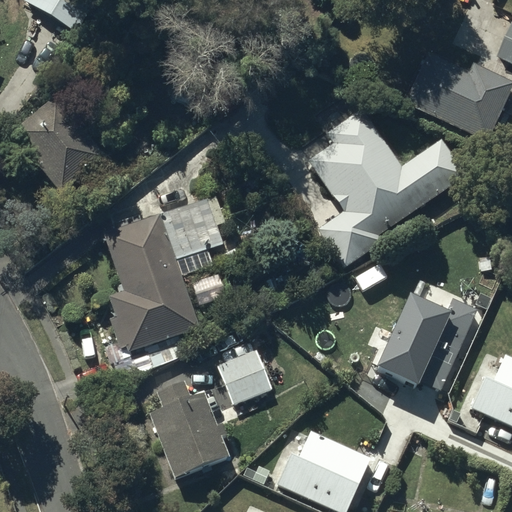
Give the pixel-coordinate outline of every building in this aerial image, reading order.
[(25,0),(74,33),(96,0),(25,0)] [(511,23),(498,53),(511,59),(511,23)] [(468,70),(425,53),(405,103),(488,136),(511,79),(471,63),(468,70)] [(57,93),(6,131),(32,165),(35,162),(56,191),(77,175),(83,182),(95,173),(89,166),(104,155),(57,93)] [(333,142),(307,159),(342,208),(316,226),(344,266),(381,241),(375,233),(465,170),(441,136),(400,164),(360,107),(325,131),(333,142)] [(126,350),(142,344),(149,367),(185,354),(177,332),(197,325),(179,274),(211,263),(206,248),(221,243),(215,225),(225,221),(216,194),(101,231),(120,289),(105,294),(112,315),(108,316),(118,346),(124,344),(126,350)] [(255,357),(217,373),(232,411),(271,395),(255,357)] [(161,411),(147,417),(173,483),(227,461),(221,446),(227,444),(220,427),(214,430),(201,395),(188,400),(181,384),(155,395),(161,411)] [(342,511),(369,459),(307,429),(280,485),(334,511),(342,511)]
